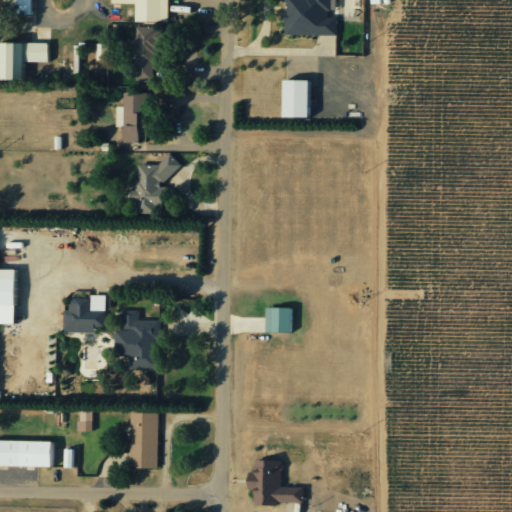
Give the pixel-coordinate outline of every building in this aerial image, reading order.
[(32,0),(23,0),(14,0),(15,14),(32,15),(32,0)] [(135,21),(167,22),(167,2),(168,2),(167,0),(110,0),(111,2),(135,2),(135,21)] [(284,0),(285,35),(336,35),(336,17),(330,17),(329,0),(284,0)] [(155,77),(156,27),(136,26),(136,39),(134,39),(133,76),(155,77)] [(48,61),(48,42),(0,42),(0,79),(23,79),(23,62),(48,61)] [(74,81),(90,80),(90,61),(109,61),(108,43),(94,43),(73,43),(74,81)] [(310,118),(310,80),(283,80),(283,117),(310,118)] [(138,142),(138,128),(146,127),(145,92),(123,93),(123,106),(115,106),(116,126),(122,126),(122,143),(138,142)] [(137,163),(137,189),(131,189),(132,201),(138,201),(138,212),(155,212),(155,204),(163,203),(162,175),(177,175),(176,162),(137,163)] [(0,323),(15,324),(16,270),(0,269),(0,323)] [(106,295),(91,295),(91,299),(70,299),(69,311),(64,311),(64,332),(95,332),(95,327),(105,327),(106,295)] [(266,332),(290,332),(290,308),(266,307),(266,332)] [(158,369),(158,320),(138,320),(138,311),(123,311),(123,330),(116,330),(116,353),(129,353),(129,369),(158,369)] [(92,431),(93,411),(79,411),(79,431),(92,431)] [(129,468),(157,469),(159,413),(131,413),(129,468)] [(0,465),(54,467),(54,442),(0,440),(0,465)] [(281,487),(281,460),(254,460),(254,481),(247,481),(247,490),(254,490),(254,503),(304,504),(304,487),(281,487)]
